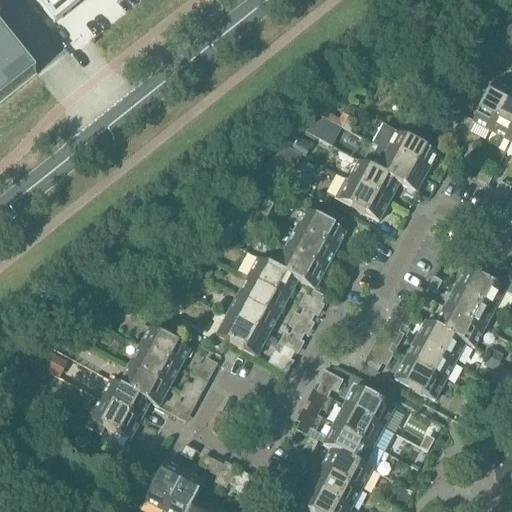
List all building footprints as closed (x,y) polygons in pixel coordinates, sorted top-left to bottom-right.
[(34,0),(54,24),(62,18),(62,19),(85,0),(34,0)] [(0,104),(36,76),(12,45),(0,30),(0,104)] [(476,117),(472,124),(492,135),(511,96),(511,93),(494,84),(476,117)] [(398,88),(395,94),(397,98),(405,102),(410,101),(412,96),(410,91),(403,87),(398,88)] [(511,96),(492,135),(510,145),(511,141),(511,96)] [(349,121),(344,130),(352,135),(358,126),(349,121)] [(383,127),(372,146),(378,149),(386,153),(426,175),(436,156),(396,134),(383,127)] [(300,139),(293,152),(305,158),(311,145),(300,139)] [(425,139),(422,146),(430,151),(434,144),(425,139)] [(378,149),(368,168),(376,172),(375,173),(399,186),(398,187),(415,195),(426,175),(386,153),(378,149)] [(465,157),(461,165),(472,171),(476,163),(465,157)] [(262,169),(261,171),(276,179),(281,169),(282,168),(271,162),(262,169)] [(359,163),(349,182),(389,204),(398,187),(399,186),(375,173),(376,172),(368,168),(359,163)] [(481,173),(476,182),(488,188),(492,180),(481,173)] [(344,182),(334,201),(338,203),(334,210),(346,217),(350,209),(378,224),(389,204),(349,182),(348,184),(344,182)] [(500,184),(495,192),(507,198),(511,190),(500,184)] [(511,198),(502,218),(511,223),(511,198)] [(265,201),(259,213),(266,217),(273,205),(265,201)] [(259,213),(254,223),(261,227),(266,217),(259,213)] [(305,213),(295,233),(335,254),(346,234),(305,213)] [(229,231),(223,241),(231,245),(236,234),(229,231)] [(295,233),(284,252),(324,273),(335,254),(295,233)] [(448,250),(442,262),(450,267),(456,255),(448,250)] [(274,270),(274,271),(298,283),(297,284),(313,293),(314,293),(324,273),(284,252),(274,270)] [(257,261),(247,280),(288,302),(297,284),(298,283),(274,271),(274,270),(257,261)] [(464,271),(454,290),(494,312),(504,294),(511,298),(511,285),(509,284),(491,274),(474,265),(470,274),(464,271)] [(207,271),(204,278),(211,281),(214,274),(207,271)] [(433,279),(427,291),(435,295),(441,284),(433,279)] [(247,280),(236,299),(277,321),(288,302),(247,280)] [(454,290),(444,309),(484,331),(494,312),(454,290)] [(174,291),(164,308),(174,313),(183,296),(174,291)] [(309,299),(309,300),(321,306),(325,299),(314,293),(313,293),(309,299)] [(423,298),(418,307),(429,313),(434,304),(423,298)] [(236,299),(226,318),(267,340),(277,321),(236,299)] [(434,328),(433,329),(465,345),(465,346),(473,351),(484,331),(444,309),(434,328)] [(300,318),(311,324),(314,318),(315,317),(303,311),(303,312),(300,318)] [(226,318),(215,338),(257,360),(267,340),(226,318)] [(387,328),(399,334),(402,327),(403,327),(391,320),(391,321),(387,328)] [(425,323),(415,343),(455,364),(465,346),(465,345),(433,329),(434,328),(425,323)] [(150,330),(139,350),(179,372),(190,352),(150,330)] [(289,337),(289,338),(301,344),(301,343),(304,336),(305,336),(293,330),(289,337)] [(377,347),(388,353),(392,346),(381,340),(380,340),(377,347)] [(415,343),(405,362),(445,383),(455,364),(415,343)] [(139,350),(129,369),(169,391),(179,372),(139,350)] [(279,357),(290,363),(294,356),(283,350),(279,357)] [(41,351),(34,365),(52,374),(59,360),(41,351)] [(370,360),(366,367),(378,374),(382,366),(370,359),(370,360)] [(490,359),(486,367),(496,372),(500,365),(490,359)] [(202,367),(202,368),(213,374),(217,367),(206,361),(202,367)] [(405,362),(394,382),(434,403),(445,383),(405,362)] [(29,366),(22,380),(38,388),(45,386),(49,377),(29,366)] [(119,387),(118,389),(150,406),(150,407),(158,411),(169,391),(129,369),(119,387)] [(191,387),(202,394),(206,386),(195,380),(191,387)] [(110,383),(100,402),(140,424),(150,407),(150,406),(118,389),(119,387),(110,383)] [(316,394),(327,401),(327,400),(331,393),(332,393),(320,387),(316,394)] [(354,389),(343,408),(383,430),(394,410),(380,403),(383,396),(371,390),(368,396),(354,389)] [(181,407),(192,413),(196,405),(185,400),(181,407)] [(89,422),(86,427),(102,435),(104,431),(130,444),(140,424),(100,402),(89,422)] [(306,413),(317,419),(321,412),(310,406),(309,406),(306,413)] [(343,408),(333,427),(373,449),(384,455),(395,436),(383,430),(343,408)] [(299,426),(295,433),(307,439),(310,432),(311,432),(299,425),(299,426)] [(333,427),(322,448),(331,452),(331,451),(363,468),(363,467),(373,449),(333,427)] [(309,440),(303,452),(311,456),(317,445),(309,440)] [(427,443),(422,451),(427,454),(428,452),(432,446),(427,443)] [(184,448),(180,457),(191,463),(196,454),(196,453),(185,447),(184,448)] [(331,452),(321,470),(361,492),(371,472),(363,467),(363,468),(331,451),(331,452)] [(205,458),(200,468),(211,473),(216,464),(205,458)] [(298,461),(293,470),(301,475),(308,464),(299,459),(298,461)] [(141,488),(131,506),(140,511),(144,504),(159,511),(164,511),(185,473),(166,463),(150,493),(141,488)] [(211,473),(210,476),(216,480),(217,480),(223,468),(216,464),(211,473)] [(321,470),(311,489),(351,511),(361,492),(321,470)] [(185,473),(164,511),(189,511),(195,501),(196,502),(206,484),(185,473)] [(234,474),(228,486),(235,490),(242,478),(241,478),(235,474),(234,474)] [(286,484),(283,490),(291,494),(297,483),(289,478),(286,484)] [(311,489),(300,509),(305,511),(350,511),(351,511),(311,489)] [(213,511),(214,511),(196,502),(195,501),(189,511),(213,511)]
